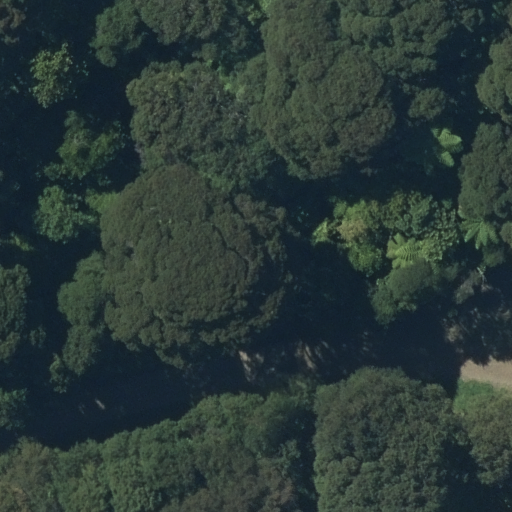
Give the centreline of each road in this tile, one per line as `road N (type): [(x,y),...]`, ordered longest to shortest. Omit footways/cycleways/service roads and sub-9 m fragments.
road 1 (track): [(0,481),(394,376),(511,422)]
road 2 (track): [(394,376),(511,329)]
